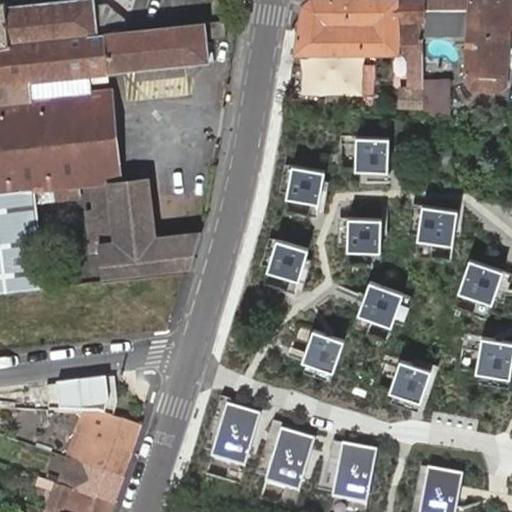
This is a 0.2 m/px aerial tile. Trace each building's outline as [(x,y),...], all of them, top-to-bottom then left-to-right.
[(0,0),(0,291),(102,281),(156,275),(182,272),(190,271),(200,234),(151,240),(145,182),(116,185),(116,180),(120,179),(110,89),(90,91),(88,72),(207,59),(205,37),(224,34),(222,18),(203,20),(97,32),(92,0),(50,0),(3,5),(3,0),(0,0)] [(308,0),(301,7),(293,55),(397,52),(397,34),(404,34),(403,50),(407,50),(422,51),(422,38),(423,0),(308,0)] [(509,0),(423,0),(422,38),(467,38),(465,79),(472,90),(496,90),(505,82),(509,0)] [(422,51),(407,50),(406,87),(421,87),(422,51)] [(371,62),(323,61),(322,91),(346,92),(345,105),(371,106),(371,62)] [(185,63),(136,68),(138,79),(186,74),(185,63)] [(421,116),(448,117),(449,79),(422,78),(421,116)] [(397,106),(420,107),(421,88),(421,87),(406,87),(397,86),(397,106)] [(392,140),(361,138),(359,167),(390,169),(392,140)] [(327,172),(297,167),(291,197),(322,202),(327,172)] [(461,210),(426,206),(422,239),(456,244),(461,210)] [(384,219),(352,218),(351,249),(384,250),(384,219)] [(311,250),(281,241),(271,271),(302,281),(311,250)] [(507,271),(473,260),(463,292),(496,303),(507,271)] [(406,293),(373,281),(362,313),(395,325),(406,293)] [(346,339),(316,330),(307,360),(337,369),(346,339)] [(511,340),(485,337),(480,372),(511,377),(511,340)] [(434,370),(403,361),(393,390),(424,400),(434,370)] [(114,379),(45,387),(47,411),(89,413),(98,413),(112,418),(117,404),(114,379)] [(262,416),(230,406),(215,458),(247,467),(262,416)] [(70,461),(121,479),(130,453),(127,450),(136,425),(112,418),(98,413),(89,413),(70,461)] [(316,442),(284,433),(269,483),(301,492),(316,442)] [(378,451),(345,446),(336,498),(370,503),(378,451)] [(70,461),(65,459),(56,485),(57,486),(112,505),(121,479),(70,461)] [(457,511),(465,476),(431,470),(422,511),(457,511)] [(49,511),(109,511),(112,505),(57,486),(47,511),(49,511)]
